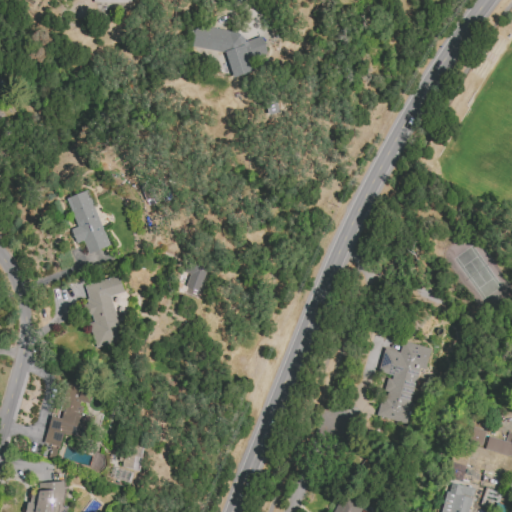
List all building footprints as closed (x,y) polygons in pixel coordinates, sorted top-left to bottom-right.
[(192,47),(246,54),(246,53),(262,55),(265,36),(194,27),(192,47)] [(77,227),(70,229),(76,243),(83,241),(88,254),(108,246),(88,190),(66,198),(77,227)] [(182,285),(198,291),(208,269),(192,262),(182,285)] [(82,285),(97,347),(122,341),(111,296),(123,293),(119,276),(82,285)] [(385,348),(379,372),(392,376),(391,379),(387,378),(377,417),(409,426),(415,403),(410,402),(419,369),(425,370),(431,349),(403,341),(400,352),(385,348)] [(43,443),(59,447),(64,433),(84,439),(90,416),(80,413),(83,402),(87,404),(92,386),(68,380),(58,418),(51,416),(43,443)] [(487,431),(471,428),(468,443),(483,446),(487,431)] [(484,449),(511,457),(511,434),(505,432),(503,441),(488,436),(484,449)] [(122,468),(138,471),(143,444),(127,441),(122,468)] [(452,452),(448,477),(463,480),(468,455),(452,452)] [(24,511),(63,511),(65,507),(61,506),(65,484),(39,480),(37,495),(27,494),(24,511)] [(468,511),(473,488),(447,483),(441,511),(468,511)] [(358,511),(364,500),(340,490),(330,511),(358,511)]
